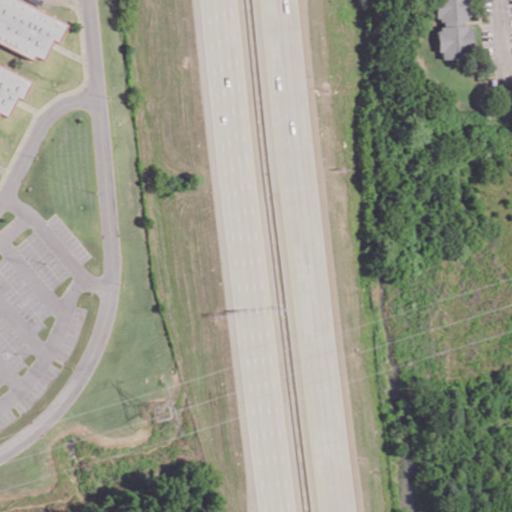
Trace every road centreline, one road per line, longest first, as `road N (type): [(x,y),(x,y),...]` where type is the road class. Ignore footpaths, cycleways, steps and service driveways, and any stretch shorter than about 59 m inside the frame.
road 1 (motorway): [(221,0),(280,511)]
road 2 (motorway): [(332,511),(273,0)]
